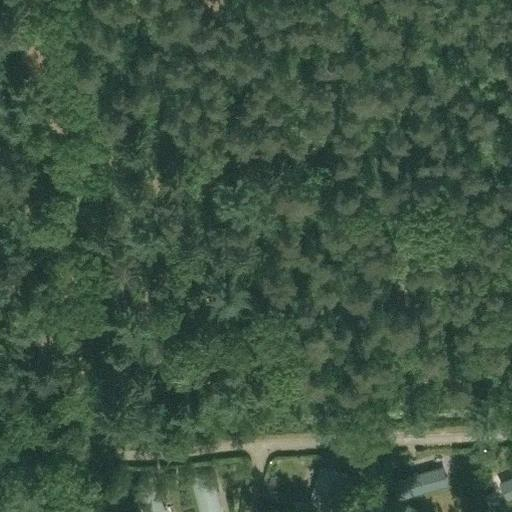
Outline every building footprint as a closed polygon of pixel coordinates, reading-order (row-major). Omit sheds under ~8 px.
[(430,468),(394,479),(399,496),(436,486),(436,485),(447,481),(443,465),(431,469),(430,468)] [(190,466),(179,468),(181,479),(192,477),(190,466)] [(317,479),(309,504),(334,511),(337,511),(345,488),(343,487),(347,474),(324,467),(319,480),(317,479)] [(177,469),(166,470),(167,482),(179,480),(177,469)] [(192,474),(200,503),(202,502),(204,511),(219,511),(215,494),(218,494),(211,469),(192,474)] [(132,482),(144,509),(146,508),(147,511),(163,511),(158,499),(160,498),(151,474),(132,482)] [(511,475),(500,481),(508,498),(511,495),(511,475)] [(358,502),(357,511),(356,511),(367,511),(369,504),(358,502)]
